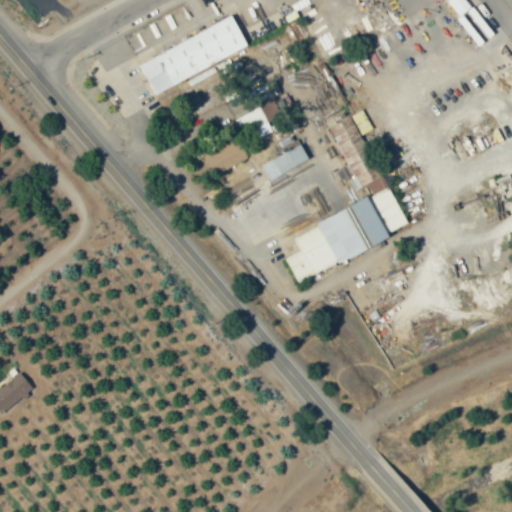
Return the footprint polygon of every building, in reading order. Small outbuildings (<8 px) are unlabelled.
[(447,0),(458,15),(470,6),(465,0),(447,0)] [(151,89),(242,41),(226,11),(135,60),(151,89)] [(264,117),(285,106),(277,89),(256,100),(264,117)] [(264,117),(239,130),(230,113),(256,100),(264,117)] [(357,181),(378,169),(346,111),(325,123),(357,181)] [(210,171),(244,152),(233,133),(199,151),(210,171)] [(277,168),(305,153),(297,139),(269,154),(277,168)] [(294,276),(404,216),(385,181),(291,232),(297,244),(281,253),(294,276)] [(0,411),(2,413),(32,387),(19,372),(0,388),(0,411)]
